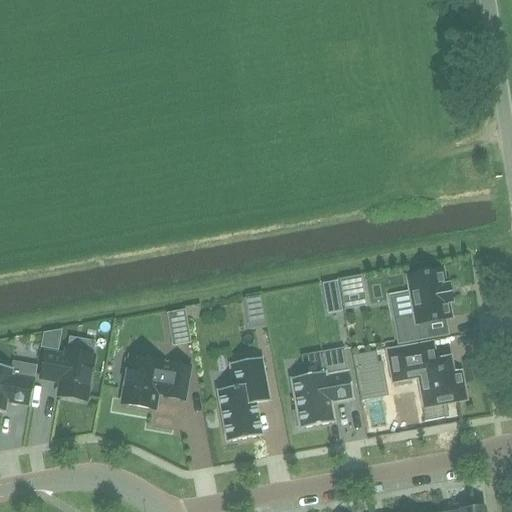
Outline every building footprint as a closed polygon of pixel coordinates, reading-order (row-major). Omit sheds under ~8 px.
[(406,276),(412,316),(392,320),(396,344),(428,339),(425,321),(449,317),(447,302),(450,302),(447,285),(444,286),(441,271),(431,272),(431,268),(416,270),(416,275),(406,276)] [(258,298),(244,301),(246,313),(260,310),(258,298)] [(191,343),(185,310),(166,314),(172,347),(191,343)] [(433,342),(385,351),(391,384),(419,379),(422,395),(426,421),(447,417),(445,403),(464,400),(461,388),(459,372),(452,373),(449,358),(436,360),(433,342)] [(290,381),(291,381),(296,412),(292,413),(295,428),(299,427),(299,428),(299,429),(334,423),(334,422),(333,422),(330,404),(351,400),(353,400),(348,373),(346,373),(342,350),(321,354),(324,373),(290,380),(290,381)] [(375,352),(352,356),(360,402),(361,402),(360,394),(382,390),(379,374),(380,374),(375,352)] [(44,353),(39,379),(60,383),(58,396),(85,401),(93,358),(66,353),(65,356),(44,353)] [(161,365),(161,362),(130,357),(129,360),(125,359),(122,377),(126,378),(121,405),(153,410),(156,393),(164,394),(163,397),(184,401),(189,367),(169,364),(168,366),(161,365)] [(226,443),(261,436),(261,435),(260,435),(255,405),(269,402),(268,401),(260,360),(261,360),(261,359),(239,363),(231,365),(229,365),(230,366),(234,388),(217,391),(217,393),(226,442),(226,443)] [(0,367),(0,413),(2,414),(5,399),(11,400),(10,403),(29,406),(34,381),(9,376),(10,369),(0,367)]
